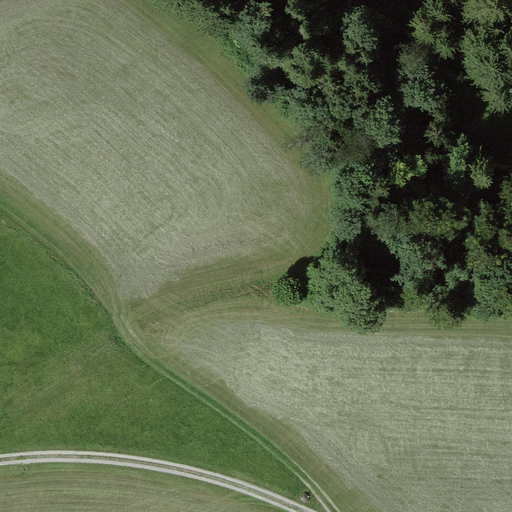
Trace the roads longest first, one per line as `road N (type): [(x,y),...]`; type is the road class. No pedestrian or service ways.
road 1 (track): [(332,511),(269,449),(149,362),(63,253),(0,210)]
road 2 (track): [(302,511),(190,471),(61,455),(0,463)]
